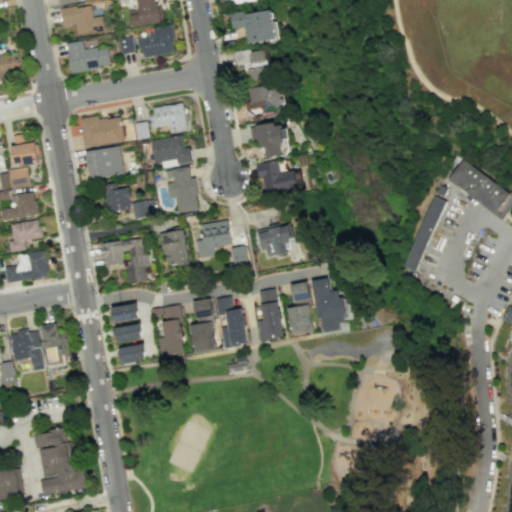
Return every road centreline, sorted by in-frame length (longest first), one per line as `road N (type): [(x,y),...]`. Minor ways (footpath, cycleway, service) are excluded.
road 1 (residential): [(116,498),(32,0)]
road 2 (residential): [(0,109),(209,71)]
road 3 (residential): [(229,182),(196,0)]
road 4 (residential): [(100,399),(28,410),(35,453),(0,459)]
